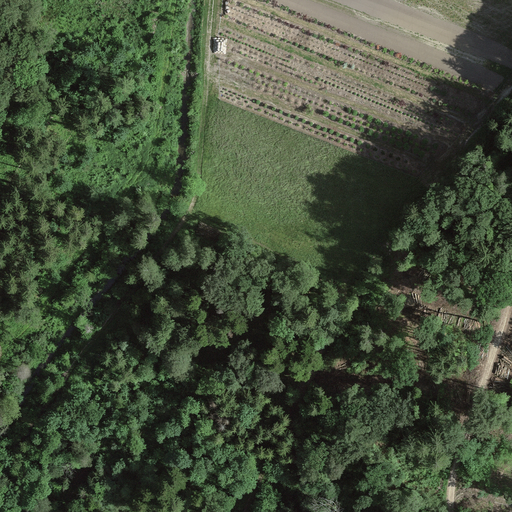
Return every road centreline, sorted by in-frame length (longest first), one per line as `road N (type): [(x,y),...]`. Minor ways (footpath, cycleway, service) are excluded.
road 1 (track): [(244,511),(342,294),(185,219)]
road 2 (track): [(450,511),(459,450),(511,290)]
road 3 (track): [(213,0),(204,131)]
